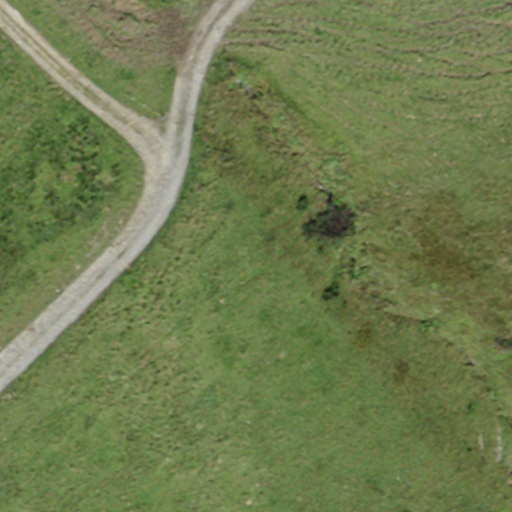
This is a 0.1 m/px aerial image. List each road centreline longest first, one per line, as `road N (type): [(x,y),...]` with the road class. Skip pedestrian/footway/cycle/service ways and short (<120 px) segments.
road 1 (track): [(0,5),(176,152),(168,190),(132,246),(0,372)]
road 2 (track): [(176,152),(201,67),(241,0)]
